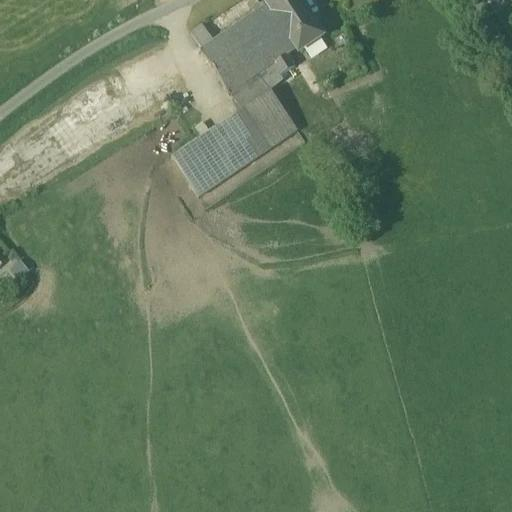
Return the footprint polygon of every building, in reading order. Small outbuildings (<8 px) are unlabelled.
[(323,39),(296,0),(270,0),(265,4),(268,9),(298,52),(299,55),(323,39)] [(203,53),(200,54),(230,98),(274,68),(290,58),(298,52),(268,9),(263,12),(214,45),(203,53)] [(203,28),(191,36),(203,53),(214,45),(203,28)] [(281,79),(296,68),(290,58),(274,68),(281,79)] [(274,68),(230,98),(241,115),(271,94),(285,85),(281,79),(274,68)] [(241,115),(172,161),(199,201),(298,134),(271,94),(241,115)]
